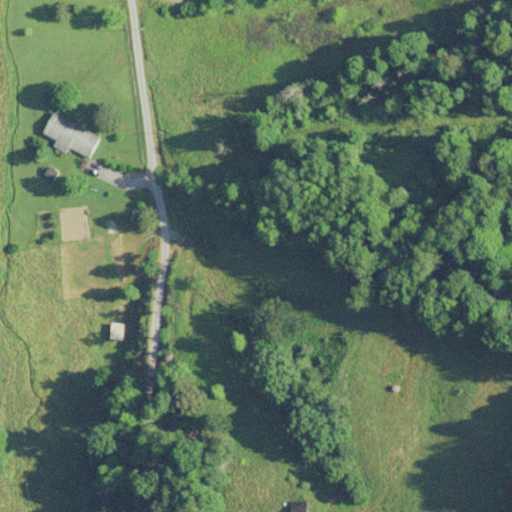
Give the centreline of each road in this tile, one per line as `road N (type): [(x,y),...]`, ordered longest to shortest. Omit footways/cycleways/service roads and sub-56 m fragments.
road 1 (residential): [(103,511),(106,59),(96,0)]
road 2 (residential): [(511,132),(473,120),(290,122),(196,160),(106,101)]
